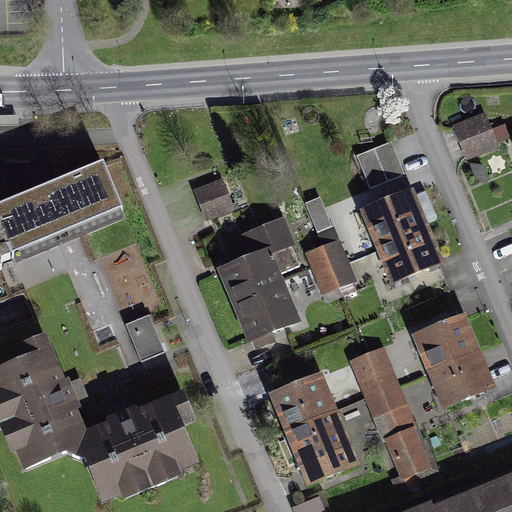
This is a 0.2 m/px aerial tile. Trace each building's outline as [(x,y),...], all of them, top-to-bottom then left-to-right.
[(452,126),(464,157),(499,144),(487,113),(452,126)] [(392,142),(357,154),(368,187),(404,176),(392,142)] [(104,168),(0,210),(0,272),(1,272),(0,270),(0,264),(123,214),(104,168)] [(391,205),(359,216),(386,287),(412,278),(441,267),(414,196),(391,205)] [(321,198),(305,204),(322,245),(337,239),(321,198)] [(238,269),(219,276),(250,353),(267,346),(298,333),(277,281),(300,271),(282,226),(243,242),(251,264),(238,269)] [(341,246),(305,260),(322,302),(357,289),(341,246)] [(150,320),(128,329),(143,364),(164,355),(150,320)] [(436,332),(412,341),(442,411),(466,401),(489,391),(460,322),(436,332)] [(86,465),(104,508),(198,471),(183,433),(194,429),(182,398),(124,421),(82,437),(67,398),(43,339),(18,349),(25,367),(0,376),(0,401),(29,474),(66,460),(86,465)] [(381,354),(354,365),(403,480),(430,468),(381,354)] [(297,391),(271,401),(299,469),(308,488),(353,469),(317,382),(297,391)] [(511,511),(511,481),(484,493),(436,511),(511,511)]
